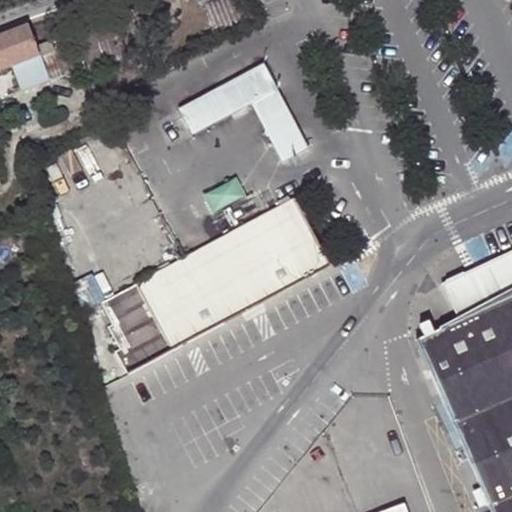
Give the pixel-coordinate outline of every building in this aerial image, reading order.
[(27,29),(0,38),(0,101),(48,82),(36,51),(27,29)] [(63,41),(36,51),(48,82),(75,72),(63,41)] [(262,103),(289,160),(315,147),(274,63),(186,106),(199,133),(262,103)] [(329,264),(293,195),(88,303),(124,372),(329,264)] [(511,511),(511,271),(484,283),(446,300),(462,335),(416,354),(484,511),(511,511)]
